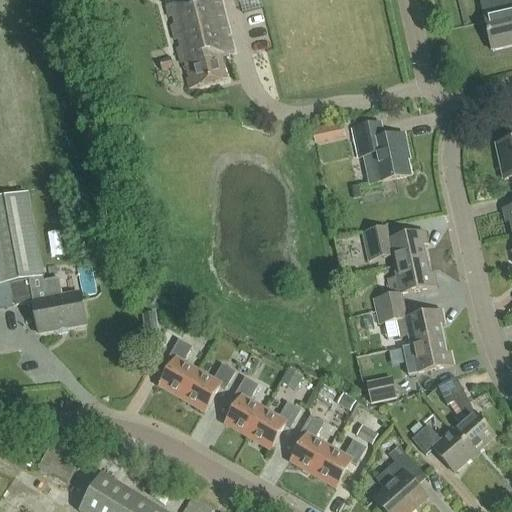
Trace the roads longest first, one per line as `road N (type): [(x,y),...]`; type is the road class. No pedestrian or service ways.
road 1 (residential): [(0,420),(86,419),(151,437),(281,511)]
road 2 (residential): [(511,386),(487,334),(449,175),(448,112)]
road 3 (residential): [(448,112),(425,87),(406,0)]
